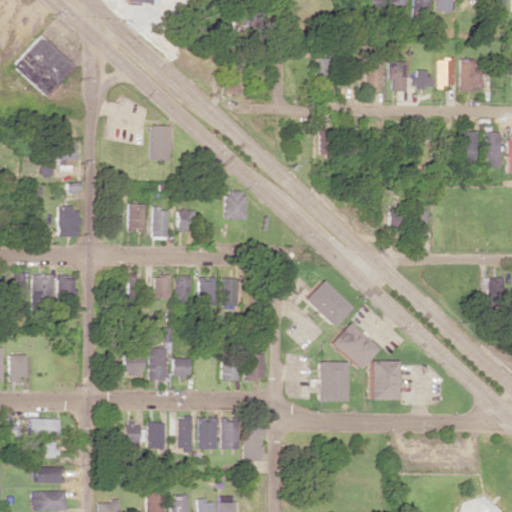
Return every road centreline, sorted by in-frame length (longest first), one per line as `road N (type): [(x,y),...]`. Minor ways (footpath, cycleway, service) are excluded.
road 1 (trunk): [(50,0),(511,418)]
road 2 (trunk): [(511,382),(83,0)]
road 3 (residential): [(507,414),(313,422),(274,404),(0,401)]
road 4 (residential): [(89,511),(90,0)]
road 5 (residential): [(279,261),(0,255)]
road 6 (residential): [(273,511),(279,261)]
road 7 (residential): [(511,113),(275,107)]
road 8 (residential): [(511,257),(378,258)]
